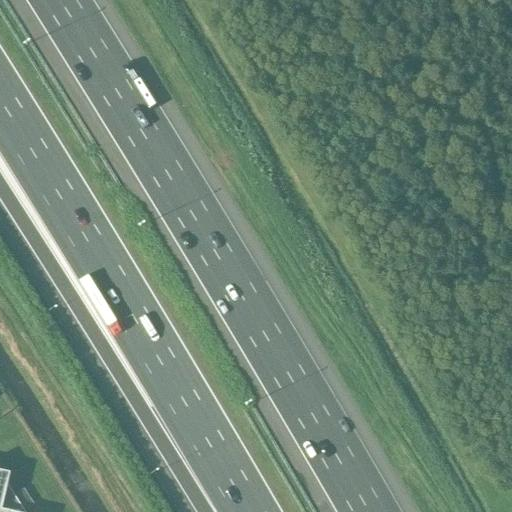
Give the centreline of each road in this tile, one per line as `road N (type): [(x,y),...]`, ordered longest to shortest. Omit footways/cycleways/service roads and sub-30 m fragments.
road 1 (motorway): [(374,511),(52,0)]
road 2 (motorway): [(0,102),(242,503)]
road 3 (motorway): [(0,189),(103,349),(242,503)]
